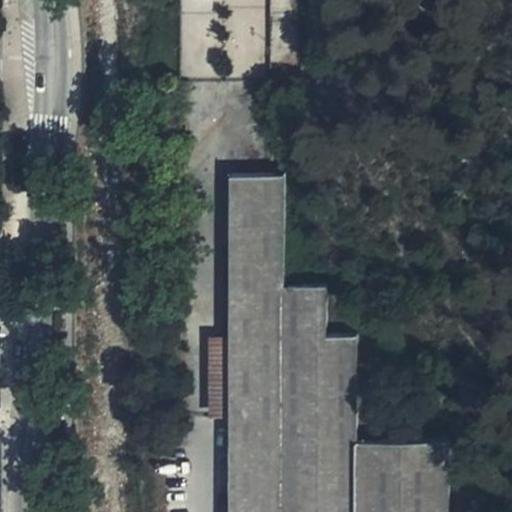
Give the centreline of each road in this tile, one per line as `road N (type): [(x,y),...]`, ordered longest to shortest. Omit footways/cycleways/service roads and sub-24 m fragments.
road 1 (tertiary): [(45,0),(54,71),(42,511)]
road 2 (unknown): [(208,511),(209,176)]
